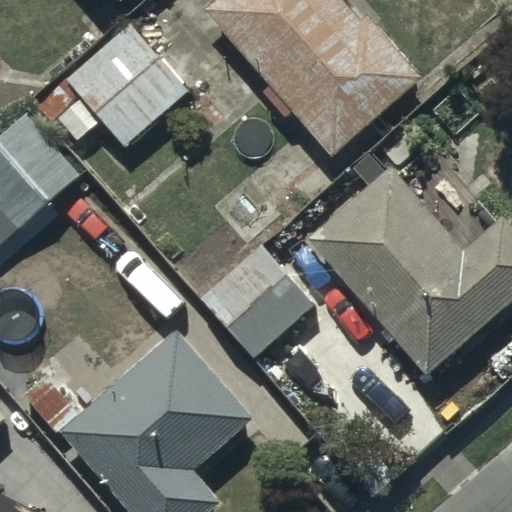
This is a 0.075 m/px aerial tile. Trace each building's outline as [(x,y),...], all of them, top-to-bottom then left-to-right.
[(335,0),(222,0),(205,15),(271,91),(265,97),(287,122),(292,117),(332,163),(421,86),(367,23),(360,29),(335,0)] [(130,30),(68,83),(126,150),(188,97),(130,30)] [(0,137),(0,248),(80,180),(25,116),(0,137)] [(389,172),(308,241),(426,380),(511,307),(511,233),(502,222),(461,257),(389,172)] [(260,251),(202,302),(253,360),(311,309),(260,251)] [(179,337),(63,437),(127,511),(215,511),(221,507),(192,473),(252,421),(179,337)]
